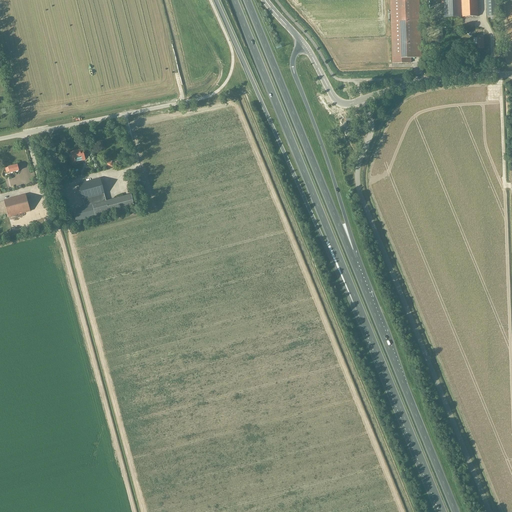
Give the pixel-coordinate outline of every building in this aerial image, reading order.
[(418,0),(390,0),(392,64),(410,63),(410,58),(421,57),(418,0)] [(443,0),(444,18),(461,17),(478,16),(477,0),(443,0)] [(485,0),(486,16),(496,16),(495,0),(485,0)] [(79,150),(69,152),(71,158),(80,156),(80,155),(83,154),(82,149),(79,150)] [(9,173),(18,171),(17,165),(7,167),(5,168),(6,172),(8,172),(9,173)] [(72,210),(75,221),(133,206),(129,194),(105,201),(99,178),(78,184),(84,207),(72,210)] [(129,184),(117,186),(118,192),(130,190),(129,184)] [(8,217),(29,211),(25,194),(3,200),(8,217)]
